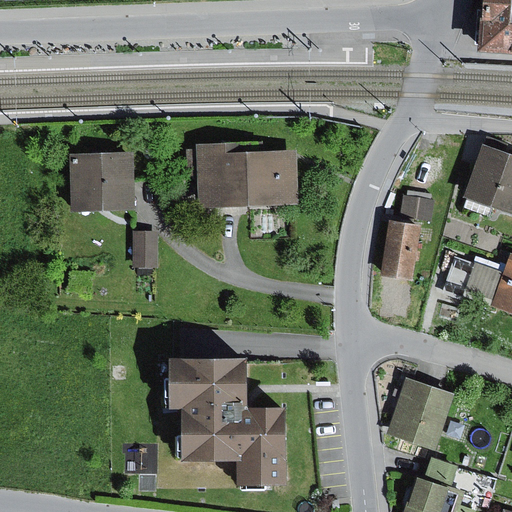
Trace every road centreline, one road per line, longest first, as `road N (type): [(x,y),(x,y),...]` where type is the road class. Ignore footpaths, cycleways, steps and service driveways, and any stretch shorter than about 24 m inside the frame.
road 1 (residential): [(436,16),(0,30)]
road 2 (residential): [(352,338),(350,246),(360,203),(406,117)]
road 3 (residential): [(365,511),(352,338)]
road 4 (residential): [(352,338),(383,337),(511,373)]
